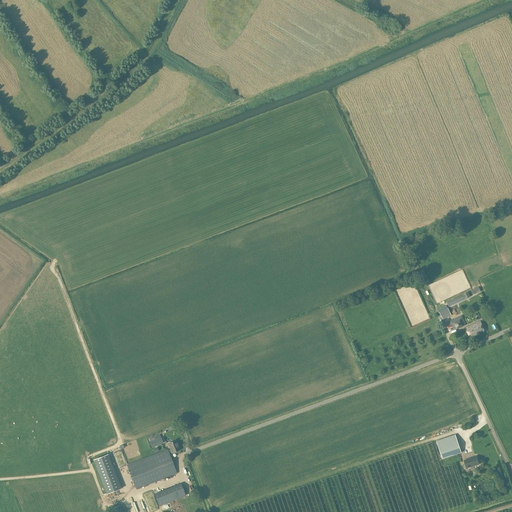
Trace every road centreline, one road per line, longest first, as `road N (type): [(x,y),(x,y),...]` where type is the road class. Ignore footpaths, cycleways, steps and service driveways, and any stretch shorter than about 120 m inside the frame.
road 1 (unclassified): [(191,452),(457,353)]
road 2 (unclassified): [(457,353),(511,470)]
